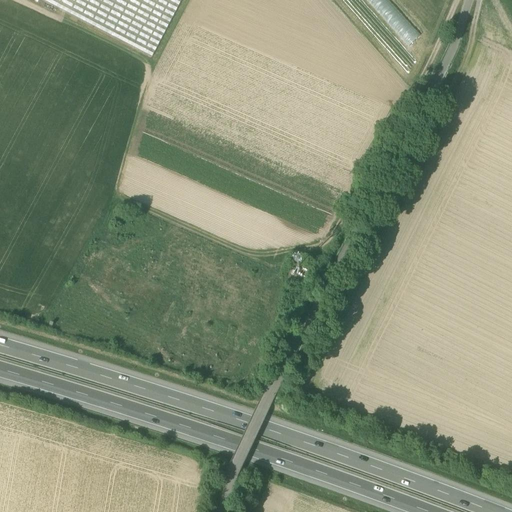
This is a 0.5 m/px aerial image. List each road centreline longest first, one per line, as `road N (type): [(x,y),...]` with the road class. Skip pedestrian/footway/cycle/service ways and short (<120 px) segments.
road 1 (track): [(223,511),(276,385),(472,0)]
road 2 (motorway): [(491,511),(200,407),(0,346)]
road 3 (motorway): [(0,370),(426,511)]
road 4 (track): [(466,21),(464,69),(305,390)]
